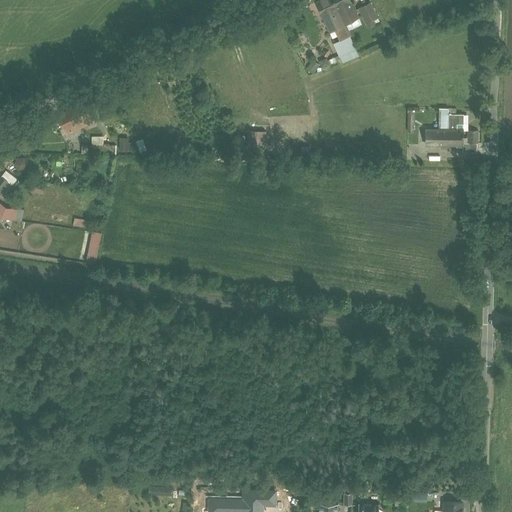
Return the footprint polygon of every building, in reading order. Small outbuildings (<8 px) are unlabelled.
[(345,21),(334,0),(316,0),(330,28),(335,26),(345,21)] [(355,8),(350,0),(334,0),(345,21),(358,15),(355,8)] [(370,0),(355,8),(360,6),(369,25),(374,22),(372,17),(378,15),(370,0)] [(345,21),(335,26),(341,38),(350,34),(351,33),(345,21)] [(341,38),(333,41),(339,53),(339,54),(351,48),(353,54),(359,52),(350,34),(341,38)] [(339,53),(329,57),(332,63),(353,54),(351,48),(339,54),(339,53)] [(323,67),(332,63),(329,57),(328,58),(327,55),(319,58),(323,67)] [(313,58),(307,66),(313,71),(319,63),(313,58)] [(86,103),(61,114),(68,131),(94,119),(86,103)] [(420,105),(409,105),(409,129),(414,129),(414,109),(419,109),(420,105)] [(441,126),(427,126),(427,142),(449,142),(449,111),(449,105),(441,105),(441,126)] [(464,111),(449,111),(449,142),(463,142),(464,142),(464,140),(464,134),(464,132),(464,127),(457,127),(457,121),(464,121),(464,111)] [(478,128),(469,128),(468,140),(478,140),(478,128)] [(267,130),(250,129),(250,143),(266,143),(267,130)] [(91,133),(91,141),(102,141),(102,133),(91,133)] [(468,140),(464,140),(464,142),(463,142),(463,149),(477,150),(478,140),(468,140)] [(26,166),(25,154),(13,155),(14,167),(26,166)] [(3,173),(0,176),(0,189),(9,177),(3,173)] [(88,224),(89,217),(73,215),(73,223),(88,224)] [(95,229),(88,260),(96,261),(102,230),(95,229)] [(148,485),(147,493),(171,494),(172,486),(148,485)] [(316,487),(308,487),(308,500),(315,500),(316,487)] [(276,488),(245,488),(245,497),(226,496),(226,502),(232,502),(232,510),(245,511),(244,511),(260,511),(261,500),(275,501),(276,488)] [(426,498),(426,489),(405,489),(405,498),(426,498)] [(353,490),(345,490),(345,502),(353,502),(353,490)] [(462,511),(463,500),(445,499),(445,511),(462,511)] [(338,511),(339,500),(320,500),(319,511),(338,511)] [(379,511),(380,501),(359,500),(358,511),(379,511)]
